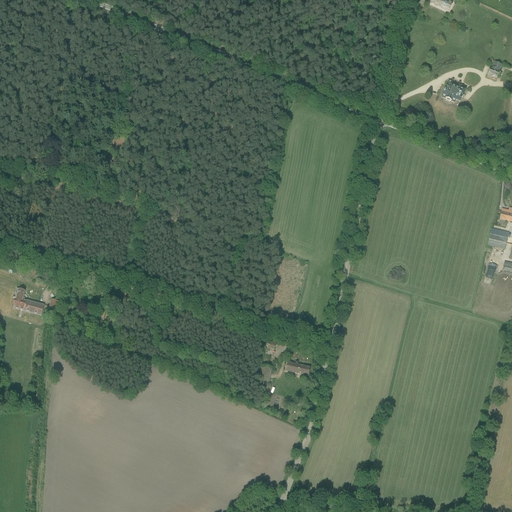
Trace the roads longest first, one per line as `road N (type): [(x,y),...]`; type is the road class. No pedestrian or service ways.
road 1 (tertiary): [(378,119),(309,430),(277,511)]
road 2 (track): [(45,299),(61,266),(330,340)]
road 3 (secondary): [(378,119),(88,0)]
road 4 (secondary): [(511,174),(378,119)]
road 5 (track): [(382,106),(460,71),(481,76),(468,96)]
